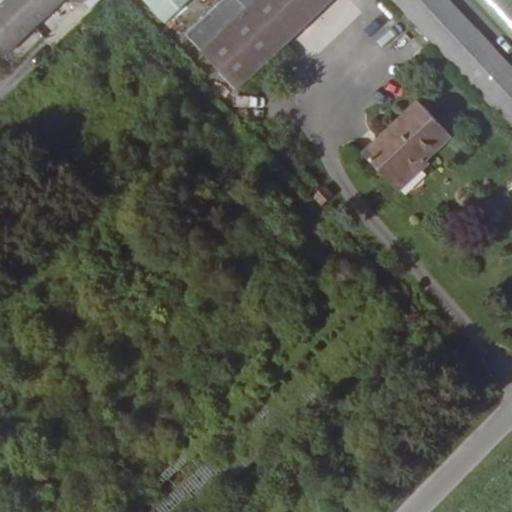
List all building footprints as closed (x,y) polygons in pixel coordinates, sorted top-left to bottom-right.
[(0,0),(0,59),(2,61),(65,0),(0,0)] [(142,0),(170,29),(199,0),(142,0)] [(232,0),(190,42),(244,96),(341,0),(232,0)] [(511,71),(445,0),(392,0),(391,1),(511,131),(511,71)] [(511,0),(472,0),(511,43),(511,0)] [(457,140),(424,106),(368,159),(397,187),(425,162),(431,167),(457,140)] [(319,198),(330,209),(337,202),(327,191),(319,198)]
